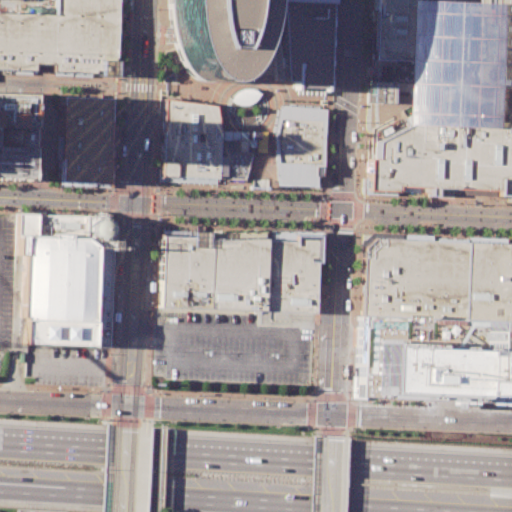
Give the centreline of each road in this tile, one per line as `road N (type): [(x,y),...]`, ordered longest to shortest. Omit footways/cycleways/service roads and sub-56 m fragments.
road 1 (motorway): [(511,472),(0,440)]
road 2 (secondary): [(140,0),(125,425)]
road 3 (tertiary): [(331,414),(348,0)]
road 4 (secondary): [(511,421),(126,406)]
road 5 (motorway): [(0,487),(384,511)]
road 6 (tertiary): [(132,202),(511,217)]
road 7 (tertiary): [(132,202),(0,197)]
road 8 (secondary): [(126,406),(0,399)]
